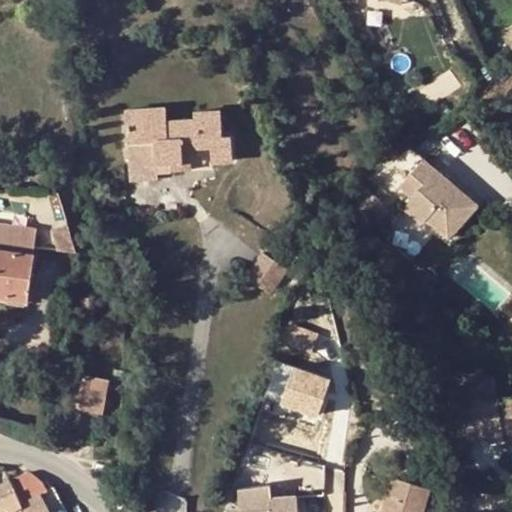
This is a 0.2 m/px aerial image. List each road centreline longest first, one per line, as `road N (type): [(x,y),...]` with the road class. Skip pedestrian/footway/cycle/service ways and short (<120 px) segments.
road 1 (unknown): [(184,511),(219,284)]
road 2 (tertiary): [(111,511),(39,461),(0,447)]
